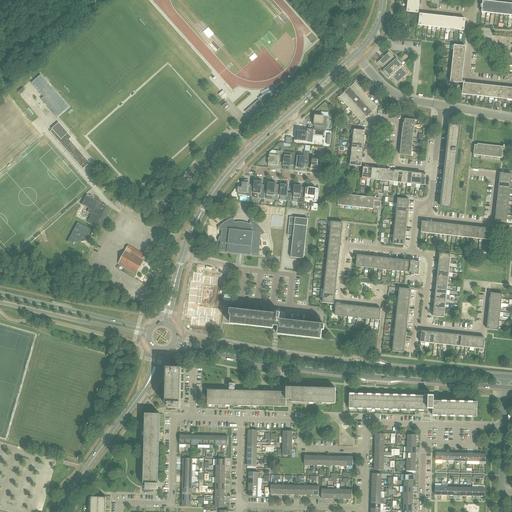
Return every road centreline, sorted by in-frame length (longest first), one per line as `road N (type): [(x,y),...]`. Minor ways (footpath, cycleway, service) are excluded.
road 1 (secondary): [(173,344),(346,374),(505,388)]
road 2 (secondary): [(505,377),(336,363),(176,337)]
road 3 (residential): [(120,511),(120,501),(171,502),(173,417),(192,417)]
road 4 (tertiary): [(238,162),(354,55)]
road 5 (tertiary): [(56,511),(146,383)]
road 6 (secondary): [(151,329),(0,293)]
road 7 (secondary): [(0,302),(149,337)]
road 8 (residential): [(241,419),(302,420),(303,448),(365,449)]
road 9 (residential): [(429,217),(490,224),(495,175),(469,172)]
road 10 (residential): [(396,166),(366,158),(376,118),(399,125),(396,157)]
road 11 (residential): [(364,508),(239,505)]
road 12 (track): [(0,78),(94,0)]
